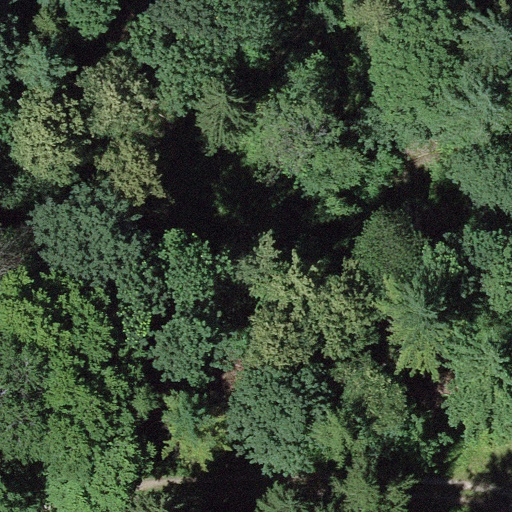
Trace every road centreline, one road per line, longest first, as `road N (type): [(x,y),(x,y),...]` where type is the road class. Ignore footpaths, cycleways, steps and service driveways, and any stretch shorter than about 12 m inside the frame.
road 1 (track): [(511,507),(346,481),(206,486),(54,511)]
road 2 (track): [(511,41),(436,100),(411,159),(406,202)]
